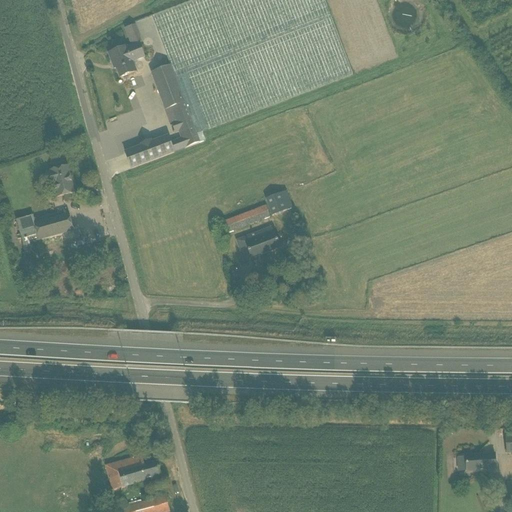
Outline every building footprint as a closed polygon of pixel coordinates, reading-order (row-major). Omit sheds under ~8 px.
[(196,0),(152,17),(171,67),(193,127),(196,135),(353,76),(324,0),(196,0)] [(132,62),(144,58),(139,45),(127,50),(127,48),(109,55),(112,63),(114,63),(120,79),(136,72),(132,62)] [(196,135),(193,127),(171,67),(152,74),(166,111),(171,109),(176,123),(172,124),(176,134),(179,133),(182,140),(170,144),(168,138),(151,144),(150,142),(141,146),(142,148),(125,154),(131,170),(174,154),(174,153),(185,149),(199,144),(196,135)] [(74,194),(67,167),(46,173),(50,188),(53,187),(56,199),(74,194)] [(287,192),(265,200),(272,217),(293,209),(287,192)] [(234,230),(269,217),(266,207),(224,222),(228,233),(234,230)] [(69,215),(36,224),(40,241),(73,232),(69,215)] [(33,216),(16,221),(24,251),(31,249),(29,244),(40,241),(36,224),(33,216)] [(245,246),(250,259),(279,248),(272,228),(237,241),(240,248),(245,246)] [(304,288),(299,275),(288,280),(293,293),(304,288)] [(466,457),(467,473),(496,471),(495,455),(466,457)] [(123,489),(161,478),(157,462),(144,466),(142,457),(106,467),(113,491),(123,488),(123,489)] [(169,511),(165,496),(108,511),(169,511)]
